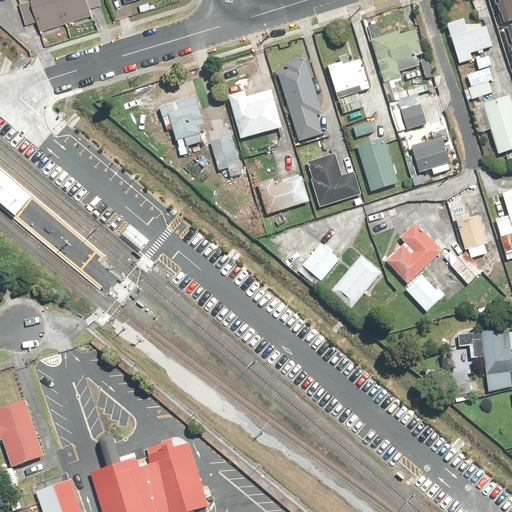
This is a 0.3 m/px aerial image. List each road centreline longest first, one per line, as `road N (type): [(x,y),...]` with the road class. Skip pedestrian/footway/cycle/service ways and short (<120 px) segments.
road 1 (unknown): [(425,0),(465,122),(466,171),(417,201),(368,214)]
road 2 (residential): [(235,20),(40,76)]
